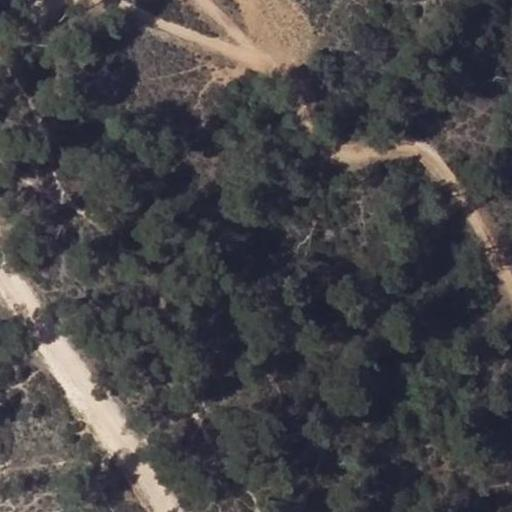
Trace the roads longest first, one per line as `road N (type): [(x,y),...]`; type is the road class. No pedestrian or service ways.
road 1 (track): [(511,241),(438,154),(407,139),(331,139),(215,0)]
road 2 (track): [(147,511),(0,254)]
road 3 (track): [(115,0),(267,55)]
